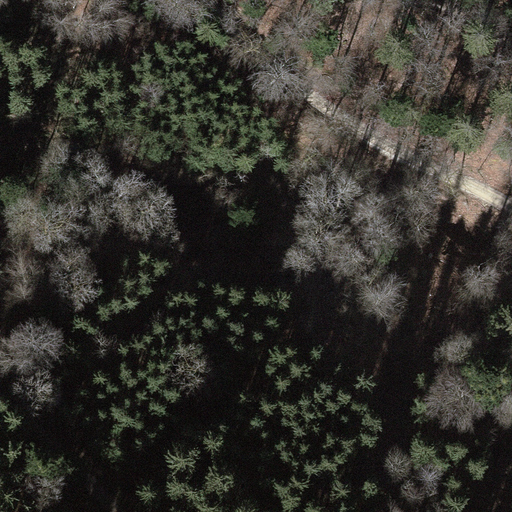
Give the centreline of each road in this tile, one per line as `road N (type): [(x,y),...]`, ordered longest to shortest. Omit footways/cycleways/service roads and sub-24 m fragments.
road 1 (track): [(203,0),(289,83),(396,155),(511,204)]
road 2 (track): [(146,511),(0,389)]
road 3 (track): [(398,0),(511,55)]
